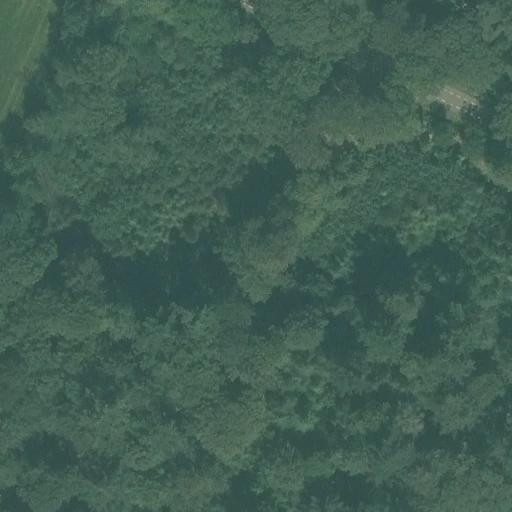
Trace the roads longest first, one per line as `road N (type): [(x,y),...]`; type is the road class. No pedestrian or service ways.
road 1 (track): [(451,494),(142,335),(405,78)]
road 2 (tertiary): [(511,128),(246,0)]
